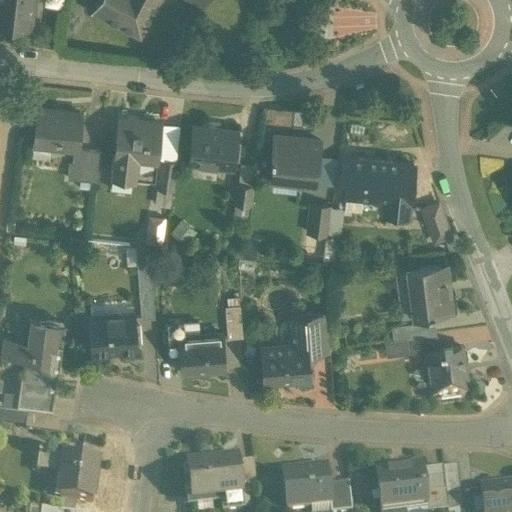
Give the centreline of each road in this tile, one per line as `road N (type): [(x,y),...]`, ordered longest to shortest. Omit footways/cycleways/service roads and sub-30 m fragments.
road 1 (residential): [(0,60),(243,88),(304,83),(407,43)]
road 2 (residential): [(149,407),(489,433),(511,425)]
road 3 (residential): [(443,69),(449,160),(511,334)]
